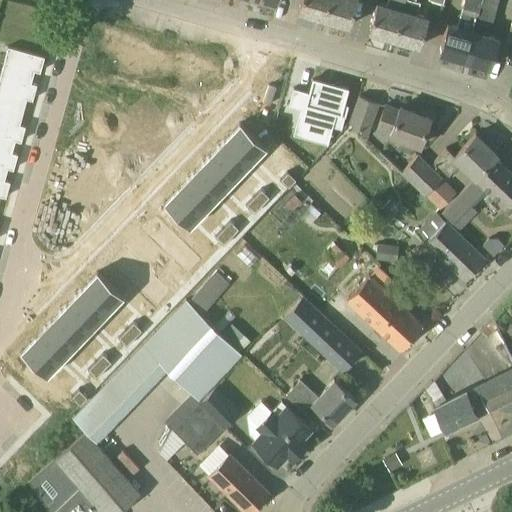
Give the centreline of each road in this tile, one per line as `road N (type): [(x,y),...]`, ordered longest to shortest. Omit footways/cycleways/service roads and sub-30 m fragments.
road 1 (residential): [(273,29),(246,88),(55,278),(3,284)]
road 2 (residential): [(293,511),(323,453),(511,256)]
road 3 (residential): [(3,284),(75,0)]
road 4 (residential): [(511,108),(449,79),(273,29)]
